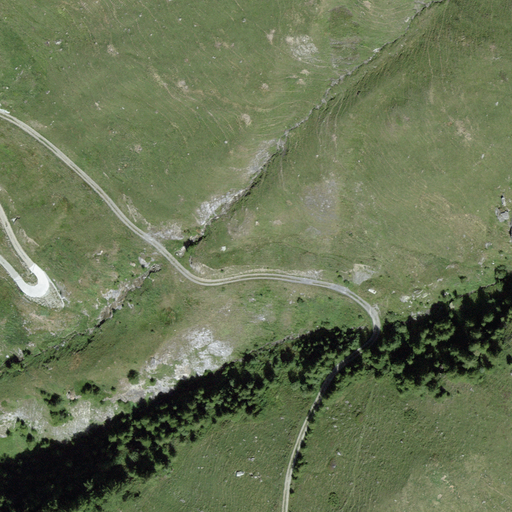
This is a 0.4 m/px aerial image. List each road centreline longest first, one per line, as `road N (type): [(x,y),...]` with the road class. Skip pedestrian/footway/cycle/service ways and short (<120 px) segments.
road 1 (track): [(0,114),(195,280),(270,275),(339,290),(370,311),(375,331),(337,367),(294,447),(283,511)]
road 2 (track): [(0,261),(28,292),(43,285),(0,216)]
